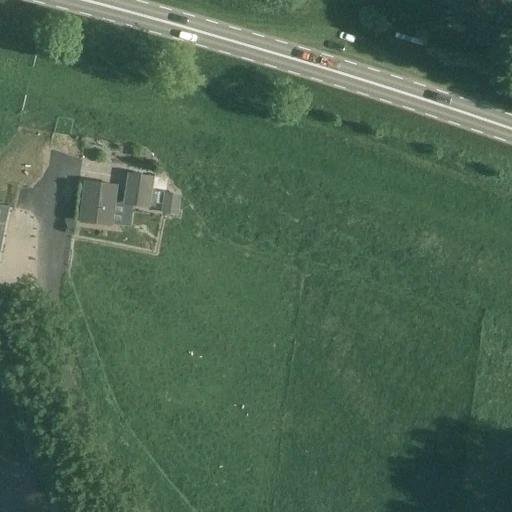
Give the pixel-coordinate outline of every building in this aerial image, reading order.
[(149,208),(149,206),(153,207),(153,202),(154,192),(155,187),(152,187),(154,178),(130,174),(125,204),(149,208)] [(118,185),(87,182),(85,182),(81,222),(113,226),(118,185)] [(154,192),(153,202),(161,204),(162,194),(154,192)] [(165,192),(162,213),(178,216),(181,194),(165,192)] [(0,257),(11,208),(0,205),(0,257)]
